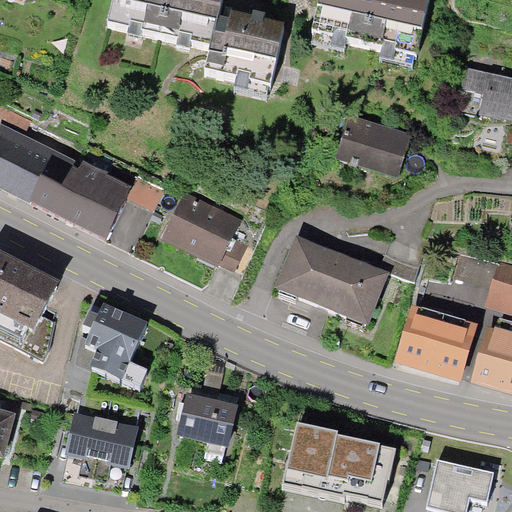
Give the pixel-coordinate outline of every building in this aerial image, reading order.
[(267,101),(285,30),(264,25),(266,18),(253,15),(252,21),(230,16),(229,23),(219,20),(223,0),(113,0),(107,27),(125,31),(124,40),(139,43),(141,35),(175,43),(173,52),(189,56),(191,46),(212,50),(206,74),(235,81),(233,93),(267,101)] [(320,0),(310,48),(346,55),(347,47),(381,54),(379,64),(395,67),(397,58),(417,62),(430,0),(320,0)] [(481,90),(476,113),(511,120),(511,76),(464,67),(461,86),(481,90)] [(337,161),(399,178),(411,133),(349,116),(337,161)] [(0,125),(0,193),(105,245),(127,201),(131,192),(105,180),(106,177),(0,125)] [(164,190),(138,177),(131,192),(127,201),(153,213),(164,190)] [(219,268),(233,275),(247,246),(233,240),(240,225),(183,198),(161,244),(217,271),(219,268)] [(372,330),(393,279),(298,240),(277,291),(372,330)] [(0,256),(0,340),(43,364),(50,350),(55,314),(45,309),(57,286),(0,256)] [(496,269),(457,257),(450,280),(489,291),(496,269)] [(511,269),(497,265),(496,269),(489,291),(484,310),(511,318),(511,269)] [(417,303),(440,308),(445,289),(422,283),(417,303)] [(82,337),(76,366),(139,393),(147,374),(129,367),(147,325),(101,306),(97,315),(89,312),(82,329),(92,333),(89,340),(82,337)] [(459,384),(474,328),(410,311),(395,367),(459,384)] [(470,388),(511,398),(511,324),(494,320),(491,331),(485,329),(470,388)] [(187,397),(179,440),(227,449),(235,407),(187,397)] [(0,454),(11,416),(0,412),(0,454)] [(102,426),(74,419),(61,476),(75,479),(75,482),(89,485),(102,426)] [(131,432),(102,426),(89,485),(104,488),(104,485),(118,488),(131,432)] [(297,428),(284,489),(345,502),(345,498),(366,502),(365,504),(382,508),(394,454),(338,442),(339,437),(297,428)] [(432,466),(422,511),(464,511),(466,505),(483,508),(489,479),(432,466)]
